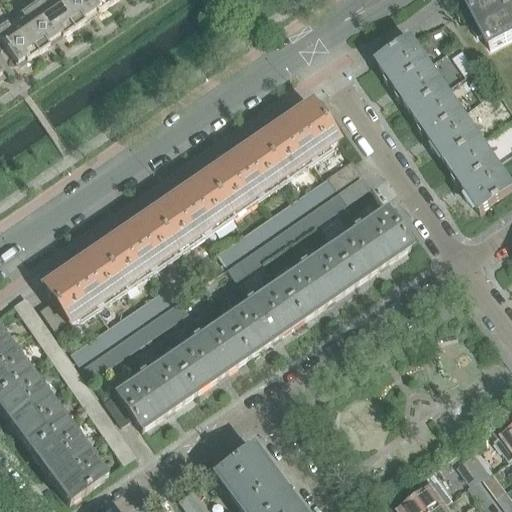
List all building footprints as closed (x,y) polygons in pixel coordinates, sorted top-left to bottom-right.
[(74,34),(56,9),(50,0),(49,0),(32,12),(54,44),(60,39),(62,42),(74,34)] [(89,19),(82,9),(76,0),(50,0),(56,9),(74,34),(85,26),(83,23),(89,19)] [(98,18),(109,10),(102,0),(76,0),(82,9),(89,19),(96,15),(98,18)] [(119,0),(102,0),(109,10),(121,2),(119,0)] [(511,42),(511,0),(499,0),(465,18),(477,41),(482,38),(490,53),(511,42)] [(47,48),(54,44),(32,12),(14,24),(38,59),(49,51),(47,48)] [(26,67),(38,59),(14,24),(0,33),(0,43),(17,68),(24,64),(26,67)] [(446,93),(429,68),(412,45),(411,46),(380,68),(379,68),(378,69),(411,117),(446,93)] [(483,92),(476,97),(483,105),(490,100),(483,92)] [(478,141),(462,117),(446,93),(411,117),(443,164),(478,141)] [(337,149),(310,109),(255,146),(282,186),(337,149)] [(511,189),(478,141),(443,164),(481,219),(483,218),(483,217),(511,197),(511,189)] [(228,223),(282,186),(255,146),(201,183),(228,223)] [(351,169),(327,185),(334,195),(358,179),(351,169)] [(228,223),(201,183),(150,218),(177,258),(228,223)] [(361,184),(339,199),(345,209),(368,194),(361,184)] [(303,217),(334,195),(327,185),(296,207),(303,217)] [(313,232),(339,213),(345,209),(339,199),(306,222),(313,232)] [(277,235),(303,217),(296,207),(270,225),(277,235)] [(177,258),(150,218),(95,256),(123,296),(177,258)] [(409,253),(385,218),(329,256),(354,291),(409,253)] [(287,249),(313,232),(306,222),(280,240),(287,249)] [(249,254),(277,235),(270,225),(242,244),(249,254)] [(259,269),(287,249),(280,240),(252,259),(259,269)] [(223,271),(249,254),(242,244),(216,261),(223,271)] [(69,332),(123,296),(95,256),(42,292),(53,309),(69,332)] [(354,291),(329,256),(275,293),(300,328),(354,291)] [(233,286),(259,269),(252,259),(226,276),(233,286)] [(182,289),(171,297),(176,303),(186,296),(182,289)] [(205,291),(201,294),(206,301),(210,299),(205,291)] [(300,328),(275,293),(224,328),(248,364),(300,328)] [(143,326),(176,303),(171,297),(169,294),(136,316),(143,326)] [(43,331),(25,305),(14,313),(32,339),(43,331)] [(57,341),(69,332),(53,309),(41,317),(57,341)] [(153,341),(179,323),(186,318),(179,309),(147,331),(153,341)] [(117,344),(143,326),(136,316),(110,334),(117,344)] [(194,401),(248,364),(224,328),(170,365),(194,401)] [(61,358),(43,331),(32,339),(50,365),(61,358)] [(127,359),(153,341),(147,331),(120,350),(127,359)] [(78,371),(117,344),(110,334),(71,361),(78,371)] [(0,402),(28,382),(0,344),(0,402)] [(127,359),(120,350),(81,376),(88,385),(127,359)] [(80,384),(61,358),(50,365),(68,391),(80,384)] [(194,401),(170,365),(116,402),(132,424),(141,437),(194,401)] [(65,433),(32,388),(28,382),(0,402),(0,417),(30,459),(65,433)] [(98,410),(80,384),(68,391),(87,418),(98,410)] [(120,432),(132,424),(116,402),(105,410),(120,432)] [(116,436),(98,410),(87,418),(105,444),(116,436)] [(511,420),(489,437),(496,447),(495,448),(508,466),(511,462),(511,420)] [(104,485),(67,434),(65,433),(30,459),(68,511),(84,499),(84,500),(89,497),(88,496),(104,485)] [(134,462),(116,436),(105,444),(123,470),(134,462)] [(294,511),(280,492),(278,489),(279,489),(274,481),(273,482),(251,452),(212,481),(235,511),(294,511)] [(486,478),(472,459),(467,453),(459,459),(464,465),(477,484),(480,484),(481,485),(491,478),(489,476),(486,478)] [(477,484),(464,465),(454,472),(468,491),(465,493),(466,494),(476,487),(475,486),(477,484)] [(494,503),(504,496),(491,478),(481,485),(494,503)] [(431,494),(435,492),(427,481),(406,497),(413,507),(406,511),(442,511),(443,511),(431,494)] [(479,511),(480,511),(490,506),(476,487),(466,494),(479,511)] [(500,511),(511,511),(511,507),(504,496),(494,503),(500,511)] [(182,511),(198,511),(189,499),(178,507),(182,511)]
